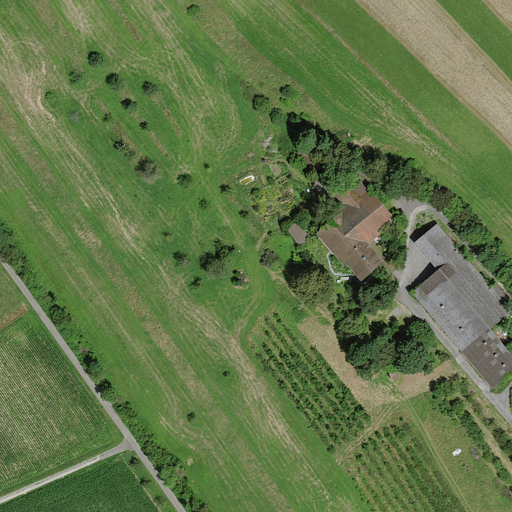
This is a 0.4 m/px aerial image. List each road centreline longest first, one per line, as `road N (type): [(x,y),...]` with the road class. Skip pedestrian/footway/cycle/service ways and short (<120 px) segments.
road 1 (track): [(170,0),(275,101),(374,177),(443,215)]
road 2 (track): [(186,511),(0,254)]
road 3 (track): [(511,421),(405,295)]
road 4 (track): [(135,439),(0,499)]
